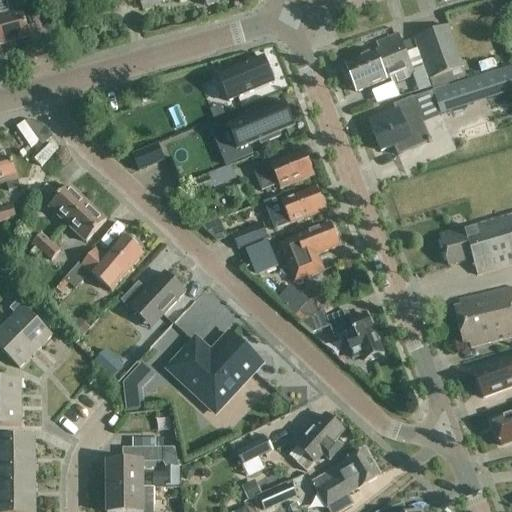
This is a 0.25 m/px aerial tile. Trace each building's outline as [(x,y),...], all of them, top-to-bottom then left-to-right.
[(138,0),(144,12),(164,4),(162,0),(138,0)] [(10,12),(7,3),(0,5),(0,46),(30,38),(21,9),(10,12)] [(428,81),(462,69),(448,28),(414,39),(428,81)] [(367,70),(406,55),(398,36),(376,46),(379,52),(344,66),(352,85),(358,82),(356,79),(368,74),(367,70)] [(358,82),(352,85),(356,95),(391,80),(393,86),(415,77),(406,55),(367,70),(368,74),(356,79),(358,82)] [(268,71),(263,58),(217,77),(227,103),(273,84),(272,81),(273,78),(271,72),(268,71)] [(440,117),(511,93),(511,69),(511,67),(432,93),(440,117)] [(150,88),(136,92),(140,105),(154,101),(150,88)] [(397,112),(369,123),(380,152),(394,147),(398,157),(403,155),(412,151),(413,150),(407,135),(423,128),(423,127),(419,117),(412,99),(395,106),(397,112)] [(241,123),(237,125),(226,129),(232,142),(235,151),(236,152),(246,147),(256,144),(257,148),(279,139),(277,135),(290,130),(291,129),(282,107),(272,111),(270,106),(267,107),(266,107),(250,114),(249,114),(243,116),(239,118),(241,123)] [(158,149),(131,160),(136,171),(163,161),(158,149)] [(277,191),(313,177),(304,155),(254,175),(259,189),(274,183),(277,191)] [(195,196),(236,180),(231,167),(189,182),(195,196)] [(325,207),(322,201),(320,200),(316,191),(281,204),(279,198),(263,204),(273,231),(289,225),(289,226),(325,213),(323,209),(325,207)] [(477,277),(511,266),(511,215),(441,237),(450,268),(473,261),(477,277)] [(216,245),(227,241),(221,224),(202,232),(216,245)] [(295,284),(318,275),(312,258),(339,248),(336,238),(337,236),(335,231),(333,231),(331,225),(296,238),(296,240),(280,246),(295,284)] [(239,254),(269,242),(263,227),(233,239),(239,254)] [(81,266),(89,273),(111,291),(143,256),(123,239),(105,258),(95,250),(81,266)] [(268,243),(246,252),(256,276),(278,267),(268,243)] [(415,280),(441,272),(437,257),(411,265),(415,280)] [(79,264),(63,281),(73,290),(75,288),(89,273),(81,266),(79,264)] [(163,318),(185,294),(164,274),(146,294),(137,286),(122,303),(143,322),(154,309),(163,318)] [(278,302),(296,319),(308,305),(290,288),(278,302)] [(460,327),(511,314),(511,289),(460,303),(461,308),(455,310),(460,327)] [(6,324),(35,353),(52,337),(17,302),(9,310),(15,316),(6,324)] [(347,312),(327,320),(331,329),(335,340),(344,336),(354,360),(363,356),(365,362),(369,361),(370,362),(378,359),(379,357),(382,355),(372,330),(374,328),(371,321),(369,321),(366,315),(350,322),(347,312)] [(511,314),(460,327),(464,345),(470,344),(471,349),(511,338),(511,314)] [(72,329),(82,337),(89,329),(80,320),(72,329)] [(0,351),(19,370),(35,353),(6,324),(0,330),(0,351)] [(261,364),(229,335),(211,355),(195,340),(168,370),(171,374),(184,386),(190,380),(211,399),(215,395),(225,404),(261,365),(261,364)] [(105,353),(94,365),(111,381),(122,369),(105,353)] [(504,362),(474,374),(483,399),(511,388),(511,359),(505,363),(504,362)] [(0,403),(21,404),(21,380),(0,380),(0,403)] [(141,410),(139,393),(125,395),(127,412),(141,410)] [(21,404),(0,403),(0,427),(21,427),(21,404)] [(502,448),(511,443),(511,415),(492,423),(502,448)] [(329,462),(341,449),(334,443),(343,434),(325,417),(297,447),(297,448),(289,457),(297,465),(306,474),(322,456),(329,462)] [(0,458),(35,459),(35,439),(0,439),(0,458)] [(244,468),(274,453),(267,439),(236,454),(244,468)] [(106,489),(142,489),(142,463),(162,463),(162,449),(122,450),(122,463),(106,463),(106,489)] [(327,511),(342,511),(354,505),(348,497),(379,479),(363,451),(343,464),(343,465),(312,484),(327,511)] [(0,478),(35,478),(35,459),(0,458),(0,478)] [(213,484),(230,475),(223,462),(206,471),(213,484)] [(191,469),(183,473),(186,482),(192,480),(194,476),(191,469)] [(165,470),(165,488),(181,488),(182,470),(168,470),(165,470)] [(0,498),(35,498),(35,478),(0,478),(0,498)] [(255,482),(242,488),(248,501),(261,495),(255,482)] [(265,511),(270,511),(298,500),(292,486),(260,500),(265,511)] [(106,489),(106,511),(153,511),(153,500),(153,489),(142,489),(106,489)] [(35,511),(35,498),(0,498),(0,511),(35,511)]
